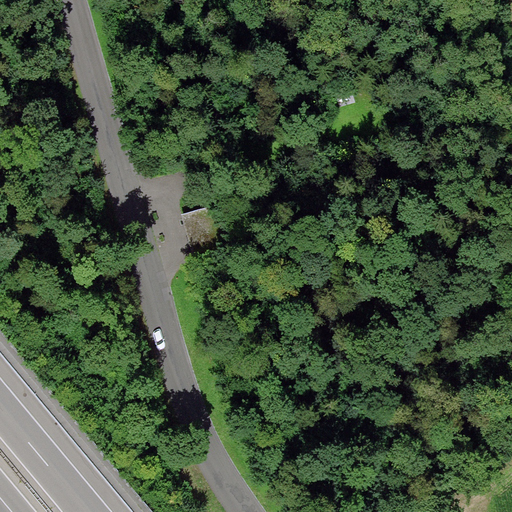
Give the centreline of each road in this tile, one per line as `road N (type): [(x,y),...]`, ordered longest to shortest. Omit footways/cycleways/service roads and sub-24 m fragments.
road 1 (unclassified): [(70,0),(188,411),(243,511)]
road 2 (track): [(124,195),(284,159)]
road 3 (motorway): [(80,511),(0,416)]
